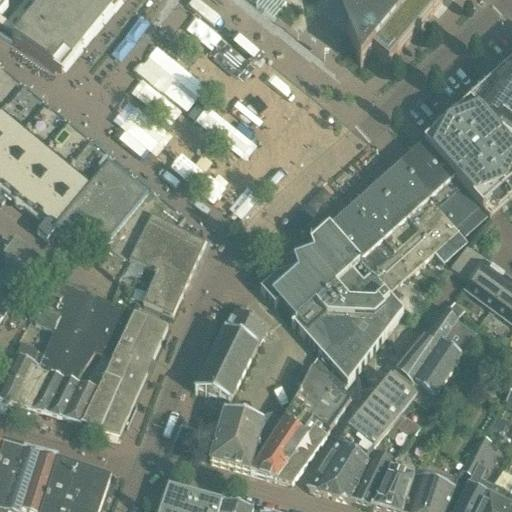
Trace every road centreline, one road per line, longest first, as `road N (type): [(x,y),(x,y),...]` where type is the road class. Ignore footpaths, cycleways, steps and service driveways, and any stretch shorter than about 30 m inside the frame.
road 1 (tertiary): [(141,468),(194,328),(243,254),(340,157),(511,10)]
road 2 (residential): [(141,468),(293,511)]
road 3 (residential): [(0,425),(141,468)]
